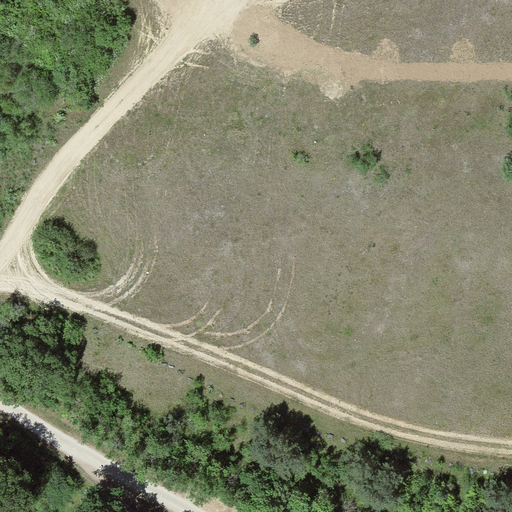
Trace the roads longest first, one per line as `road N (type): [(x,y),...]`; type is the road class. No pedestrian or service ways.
road 1 (track): [(511,445),(381,422),(4,271)]
road 2 (track): [(4,271),(69,155),(213,0)]
